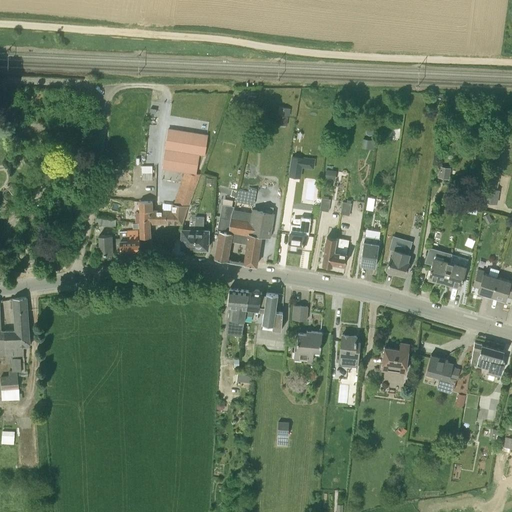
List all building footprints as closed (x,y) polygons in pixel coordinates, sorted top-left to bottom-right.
[(248,99),(256,101),(257,93),(249,91),(248,99)] [(288,115),(278,114),(276,124),(286,126),(288,115)] [(392,136),(400,137),(400,128),(393,128),(392,136)] [(186,172),(174,205),(188,205),(200,174),(196,173),(198,156),(204,157),(207,136),(168,129),(162,168),(186,172)] [(375,141),(362,139),(361,148),(374,150),(375,141)] [(291,156),(288,176),(300,178),(303,158),(291,156)] [(154,178),(153,165),(143,165),(143,178),(154,178)] [(325,178),(335,181),(338,170),(328,167),(325,178)] [(492,184),(498,185),(501,173),(495,172),(492,184)] [(497,204),(499,190),(486,188),(484,202),(497,204)] [(322,198),(320,210),(329,211),(331,199),(322,198)] [(343,202),(340,214),(349,216),(352,203),(343,202)] [(140,203),(140,237),(142,237),(142,239),(148,239),(148,237),(150,237),(150,223),(156,223),(157,211),(152,211),(151,203),(140,203)] [(217,229),(220,230),(215,258),(227,260),(231,233),(229,233),(229,230),(231,218),(233,211),(233,206),(222,204),(217,229)] [(171,211),(157,211),(156,223),(181,223),(188,205),(174,205),(171,205),(171,211)] [(249,236),(260,238),(261,236),(269,237),(273,213),(253,210),(252,214),(233,211),(231,218),(251,222),(249,233),(249,236)] [(96,216),(94,224),(116,228),(116,220),(96,216)] [(182,229),(181,247),(186,248),(186,250),(195,250),(195,218),(190,218),(189,229),(182,229)] [(203,251),(203,248),(208,248),(208,230),(201,230),(201,218),(195,218),(195,250),(203,251)] [(229,230),(240,232),(249,233),(251,222),(231,218),(229,230)] [(289,233),(287,249),(301,251),(303,229),(297,228),(297,234),(289,233)] [(127,230),(127,241),(120,241),(121,252),(139,251),(139,241),(138,241),(138,234),(138,230),(127,230)] [(112,235),(99,236),(99,245),(97,245),(97,254),(107,253),(106,252),(112,252),(112,253),(113,253),(112,235)] [(249,236),(244,264),(256,266),(260,238),(249,236)] [(364,236),(360,264),(375,266),(380,238),(364,236)] [(332,263),(336,239),(326,237),(322,264),(324,264),(325,266),(329,267),(330,265),(332,265),(332,263)] [(332,263),(344,265),(348,241),(336,239),(332,263)] [(450,259),(451,259),(452,253),(429,247),(425,261),(431,263),(429,269),(431,269),(428,277),(438,280),(438,279),(445,281),(450,259)] [(387,269),(394,271),(405,274),(409,261),(407,261),(409,254),(393,250),(392,256),(390,255),(387,269)] [(450,283),(460,286),(462,279),(463,280),(468,263),(451,259),(450,259),(445,281),(450,282),(450,283)] [(478,268),(471,292),(477,294),(478,291),(491,295),(497,276),(499,270),(490,268),(489,274),(485,273),(486,270),(478,268)] [(497,276),(491,295),(505,299),(504,302),(511,304),(511,299),(511,278),(509,277),(509,280),(497,276)] [(244,320),(247,290),(230,288),(229,288),(228,305),(230,305),(228,325),(230,325),(230,332),(242,333),(244,320)] [(254,291),(247,290),(244,320),(252,321),(254,308),(259,308),(259,309),(264,310),(261,327),(277,329),(280,330),(282,311),(276,311),(278,293),(260,291),(259,289),(255,289),(254,291)] [(5,330),(6,355),(24,355),(23,347),(30,346),(26,296),(13,298),(11,298),(11,300),(10,300),(11,307),(14,307),(15,330),(5,330)] [(294,305),(292,319),(306,320),(308,306),(294,305)] [(295,345),(294,359),(312,361),(313,351),(320,352),(322,332),(311,331),(311,334),(298,333),(297,345),(295,345)] [(356,336),(342,334),(339,362),(357,364),(359,341),(356,341),(356,336)] [(493,371),(500,373),(504,360),(501,359),(503,350),(474,342),(471,363),(476,364),(493,369),(493,371)] [(385,346),(381,369),(405,373),(407,354),(409,344),(401,343),(400,349),(385,346)] [(456,380),(459,369),(451,367),(452,364),(447,362),(447,359),(439,357),(438,359),(430,357),(423,380),(452,389),(455,380),(456,380)] [(24,362),(24,358),(12,358),(12,371),(22,371),(22,362),(24,362)] [(19,389),(18,372),(12,372),(11,370),(9,370),(9,374),(1,375),(1,389),(19,389)] [(238,372),(238,384),(251,384),(252,373),(238,372)] [(467,394),(463,417),(467,417),(468,413),(477,414),(480,396),(467,394)] [(244,414),(240,414),(239,423),(247,424),(248,419),(244,419),(244,414)] [(278,422),(278,434),(288,435),(289,422),(278,422)] [(402,437),(408,430),(401,425),(395,432),(402,437)] [(14,432),(2,431),(1,443),(14,444),(14,432)]
